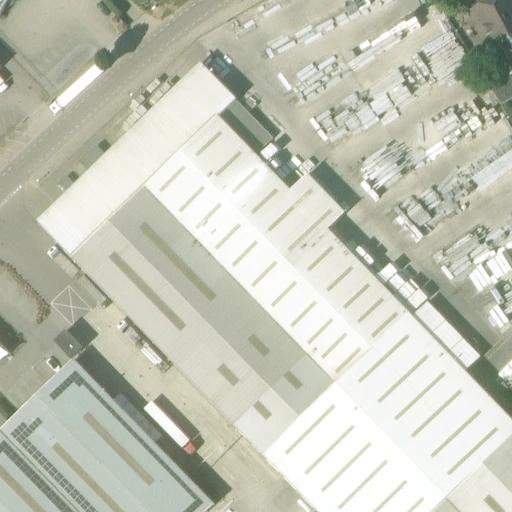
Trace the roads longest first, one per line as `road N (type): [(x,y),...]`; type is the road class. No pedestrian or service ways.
road 1 (unclassified): [(266,511),(0,247)]
road 2 (tertiary): [(0,197),(145,68),(243,0)]
